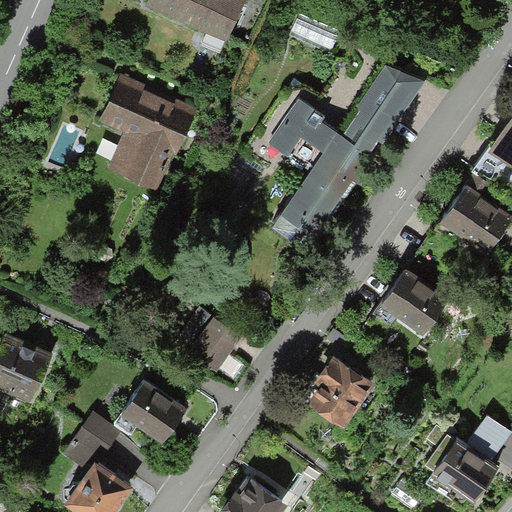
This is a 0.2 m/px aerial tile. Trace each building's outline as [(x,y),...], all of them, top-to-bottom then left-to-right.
[(222,37),(238,0),(148,0),(146,5),(222,37)] [(263,221),(304,250),(422,82),(382,54),(335,122),(295,94),(263,140),(301,167),(263,221)] [(159,187),(195,112),(178,104),(119,76),(100,117),(125,130),(110,163),(159,187)] [(511,111),(489,143),(511,159),(511,111)] [(443,215),(483,246),(509,213),(468,182),(460,192),(443,215)] [(421,328),(446,294),(405,265),(397,276),(380,298),(421,328)] [(213,373),(238,337),(197,308),(183,328),(196,337),(185,353),(213,373)] [(0,388),(30,401),(50,353),(2,334),(0,339),(0,388)] [(340,420),(374,374),(336,346),(302,392),(340,420)] [(138,379),(118,409),(161,438),(181,408),(138,379)] [(101,458),(120,430),(91,409),(71,437),(101,458)] [(488,415),(467,444),(490,461),(511,432),(488,415)] [(434,471),(476,501),(492,479),(500,469),(490,461),(467,444),(449,432),(439,425),(431,437),(441,444),(428,463),(436,468),(434,471)] [(66,493),(89,511),(105,511),(127,485),(94,459),(66,493)] [(211,511),(278,511),(284,504),(241,472),(211,511)]
